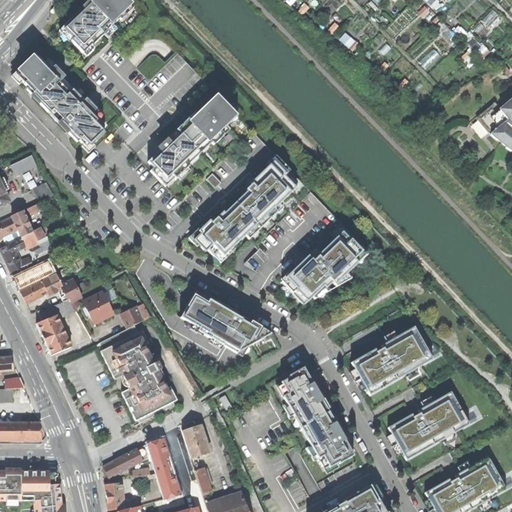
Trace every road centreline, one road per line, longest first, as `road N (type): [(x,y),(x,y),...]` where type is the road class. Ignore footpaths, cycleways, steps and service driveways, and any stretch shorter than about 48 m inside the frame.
road 1 (residential): [(0,94),(137,235),(312,337),(411,511)]
road 2 (track): [(167,0),(511,355)]
road 3 (secondary): [(73,456),(0,296)]
